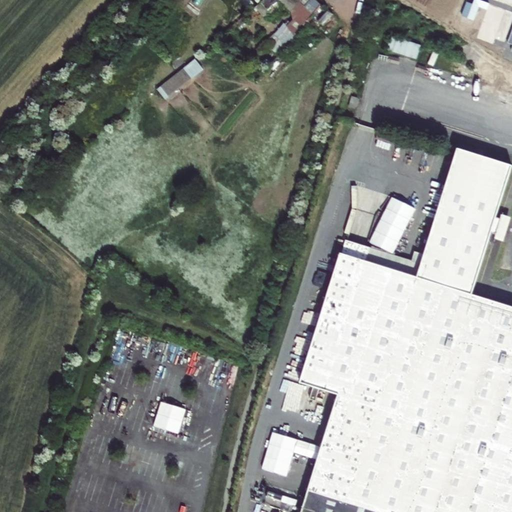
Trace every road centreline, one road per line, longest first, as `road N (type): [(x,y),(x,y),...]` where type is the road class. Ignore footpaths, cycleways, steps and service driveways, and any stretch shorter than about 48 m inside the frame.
road 1 (unknown): [(252,511),(267,428),(345,176),(391,70),(413,65),(511,95)]
road 2 (unknown): [(152,400),(108,386),(79,463)]
